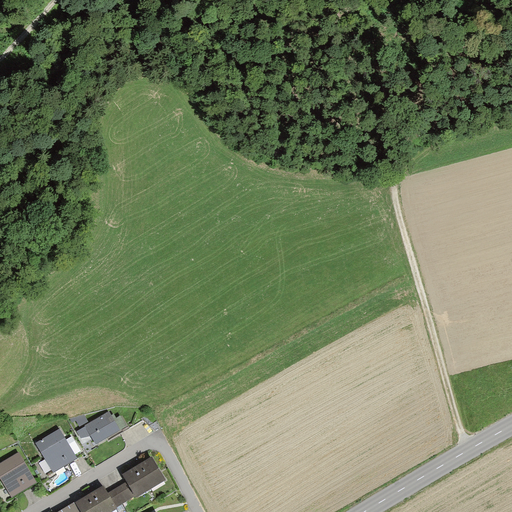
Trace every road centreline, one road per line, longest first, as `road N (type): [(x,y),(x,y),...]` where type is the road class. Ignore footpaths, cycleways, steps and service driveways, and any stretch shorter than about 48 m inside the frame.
road 1 (track): [(467,450),(392,199),(395,173)]
road 2 (residential): [(30,511),(159,438),(197,511)]
road 3 (secondary): [(511,425),(363,511)]
